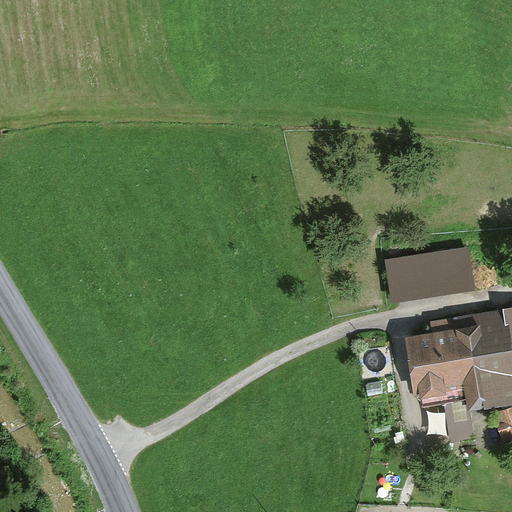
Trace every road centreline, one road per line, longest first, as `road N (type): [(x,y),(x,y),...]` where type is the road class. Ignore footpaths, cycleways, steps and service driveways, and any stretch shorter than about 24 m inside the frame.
road 1 (track): [(511,296),(324,340),(102,459)]
road 2 (tertiary): [(0,287),(102,459),(123,511)]
